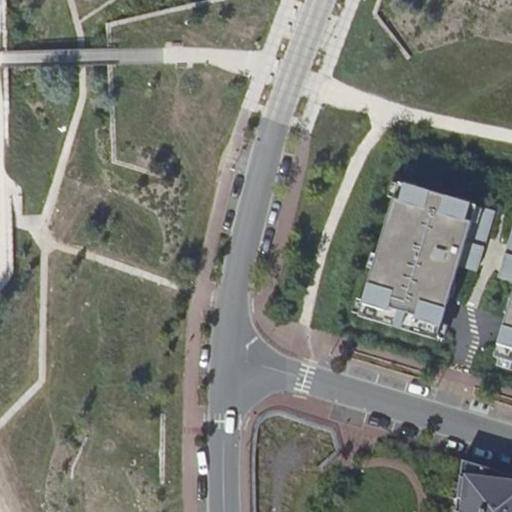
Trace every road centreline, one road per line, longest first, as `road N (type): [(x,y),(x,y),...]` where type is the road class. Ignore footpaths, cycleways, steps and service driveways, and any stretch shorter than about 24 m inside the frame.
road 1 (residential): [(226,362),(234,279),(276,120),(320,0)]
road 2 (residential): [(511,438),(226,362)]
road 3 (residential): [(225,511),(226,362)]
